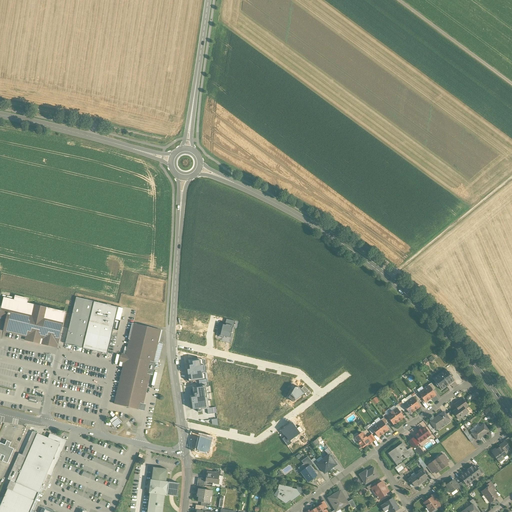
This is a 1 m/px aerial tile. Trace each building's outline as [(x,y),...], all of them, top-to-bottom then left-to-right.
[(14,301),(4,298),(0,312),(0,317),(5,319),(2,331),(25,337),(24,340),(52,347),(56,348),(65,313),(27,304),(28,299),(15,296),(14,301)] [(93,302),(76,298),(65,342),(83,346),(93,302)] [(123,309),(93,302),(83,346),(108,352),(116,318),(121,319),(123,309)] [(234,321),(226,319),(224,325),(225,326),(226,325),(233,326),(232,328),(233,328),(234,321)] [(160,330),(133,324),(129,339),(156,346),(160,330)] [(232,328),(233,326),(226,325),(225,326),(224,325),(222,325),(221,331),(220,331),(218,337),(223,338),(223,337),(230,338),(232,328)] [(156,346),(129,339),(128,345),(126,356),(152,362),(156,346)] [(163,344),(158,343),(152,364),(157,365),(163,344)] [(152,362),(126,356),(125,356),(124,362),(123,368),(121,374),(120,380),(119,386),(118,386),(117,392),(116,398),(115,398),(116,398),(114,404),(121,406),(134,409),(135,409),(141,411),(143,405),(143,404),(144,399),(144,398),(146,393),(146,392),(148,381),(149,381),(149,380),(148,380),(150,375),(150,374),(151,369),(151,368),(153,362),(152,362)] [(204,373),(203,364),(203,360),(198,359),(188,360),(190,370),(187,370),(189,382),(198,381),(203,380),(202,380),(202,373),(204,373)] [(445,369),(432,379),(441,391),(454,381),(445,369)] [(191,398),(192,410),(197,409),(197,413),(202,412),(202,410),(207,409),(209,409),(206,409),(206,403),(208,403),(205,387),(205,386),(199,387),(192,388),(193,398),(191,398)] [(288,398),(293,402),(304,394),(305,393),(301,389),(298,387),(294,387),(288,398)] [(303,387),(301,389),(305,393),(304,394),(306,397),(310,394),(309,392),(307,390),(303,387)] [(431,391),(428,387),(423,390),(430,399),(435,396),(431,391)] [(430,399),(423,390),(419,394),(418,394),(421,398),(425,403),(430,399)] [(415,402),(412,398),(408,402),(414,410),(419,407),(415,402)] [(467,407),(462,399),(453,405),(456,409),(452,412),(458,420),(467,414),(464,409),(467,407)] [(414,410),(408,402),(403,405),(406,409),(409,414),(414,410)] [(399,412),(396,409),(391,413),(398,421),(403,418),(399,412)] [(443,412),(430,422),(435,430),(449,420),(445,415),(443,412)] [(398,421),(391,413),(387,416),(386,416),(389,419),(393,425),(398,421)] [(384,425),(381,421),(376,425),(383,434),(387,430),(384,425)] [(299,434),(296,429),(291,424),(282,431),(286,436),(289,441),(298,434),(299,434)] [(479,428),(484,434),(489,431),(484,424),(479,428)] [(383,434),(376,425),(371,428),(374,432),(378,437),(383,434)] [(424,428),(421,431),(420,429),(416,432),(417,433),(414,436),(419,443),(429,435),(424,428)] [(479,428),(471,434),(476,440),(484,434),(479,428)] [(212,436),(197,432),(193,451),(208,454),(212,436)] [(366,438),(362,433),(358,436),(359,437),(355,440),(357,443),(357,442),(361,447),(367,443),(368,444),(369,444),(366,438)] [(21,472),(12,491),(8,489),(4,498),(1,504),(0,506),(0,511),(84,511),(83,511),(82,511),(49,511),(45,510),(43,511),(30,511),(35,501),(39,493),(38,493),(47,474),(51,476),(59,458),(62,452),(61,449),(59,448),(61,444),(60,444),(60,443),(42,436),(37,434),(23,467),(18,465),(16,470),(21,472)] [(291,443),(289,441),(286,436),(282,439),(287,447),(291,443)] [(414,438),(408,442),(412,448),(418,444),(414,438)] [(5,445),(0,442),(0,454),(4,456),(2,461),(7,464),(14,449),(9,447),(11,443),(7,441),(5,445)] [(504,442),(499,446),(503,452),(508,448),(504,442)] [(401,444),(388,454),(397,466),(394,468),(395,470),(401,466),(400,464),(406,460),(405,458),(409,455),(406,451),(401,444)] [(499,447),(496,450),(492,454),(498,463),(503,459),(502,458),(506,456),(503,452),(499,446),(498,446),(499,447)] [(335,459),(328,448),(324,451),(328,456),(328,455),(332,461),(335,459)] [(332,461),(328,455),(328,456),(323,459),(330,469),(335,465),(332,461)] [(441,457),(440,456),(434,460),(441,469),(447,465),(445,463),(441,457)] [(310,461),(307,457),(301,461),(303,464),(306,468),(309,466),(312,464),(310,461)] [(317,463),(314,458),(310,461),(312,464),(318,471),(321,469),(317,464),(317,463)] [(330,469),(323,459),(317,463),(317,464),(321,469),(324,473),(330,469)] [(441,469),(434,460),(429,465),(430,466),(434,472),(435,473),(441,469)] [(303,464),(298,468),(301,472),(306,468),(303,464)] [(309,466),(306,468),(301,472),(308,482),(311,480),(310,479),(313,478),(316,476),(309,466)] [(472,468),(471,466),(467,470),(468,471),(459,477),(465,485),(481,474),(477,469),(474,466),(472,468)] [(167,470),(153,468),(151,480),(166,482),(167,470)] [(373,468),(364,473),(363,472),(359,475),(364,483),(368,480),(369,482),(378,476),(373,468)] [(215,473),(206,471),(206,475),(205,475),(205,478),(205,482),(212,483),(212,482),(217,482),(219,475),(220,475),(220,471),(216,470),(215,473)] [(419,474),(412,479),(411,477),(407,480),(409,484),(411,483),(414,487),(416,486),(417,486),(424,481),(424,480),(426,478),(423,474),(424,473),(422,470),(418,472),(419,474)] [(167,495),(169,482),(166,482),(151,480),(150,480),(149,493),(150,493),(147,511),(161,511),(164,495),(167,495)] [(452,480),(447,484),(446,484),(445,485),(445,486),(445,487),(445,488),(447,488),(450,493),(457,487),(458,487),(456,485),(452,480)] [(169,482),(167,495),(171,496),(175,496),(177,497),(177,493),(177,491),(177,489),(178,487),(178,485),(179,484),(176,483),(173,483),(169,482)] [(375,486),(372,487),(372,488),(377,495),(376,495),(377,497),(376,497),(377,498),(378,499),(385,495),(384,494),(388,492),(382,482),(375,486)] [(495,488),(490,482),(486,484),(488,487),(488,486),(492,491),(495,488)] [(296,490),(279,486),(278,490),(274,495),(279,498),(279,497),(283,499),(285,503),(292,498),(293,499),(300,494),(299,494),(296,490)] [(492,491),(488,486),(488,487),(481,492),(489,502),(496,497),(492,491)] [(202,490),(198,489),(197,497),(198,497),(198,502),(201,502),(207,503),(208,496),(211,496),(211,491),(202,490)] [(339,491),(328,498),(335,510),(338,508),(339,509),(347,504),(339,491)] [(441,505),(433,494),(429,498),(429,499),(430,498),(436,507),(435,507),(437,508),(441,505)] [(393,511),(398,509),(392,498),(384,503),(384,504),(380,506),(383,511),(387,509),(389,511),(393,511)] [(429,499),(423,503),(429,511),(435,507),(436,507),(430,498),(429,499)] [(351,499),(347,502),(351,509),(355,506),(351,499)] [(477,506),(472,499),(469,501),(471,505),(474,508),(477,506)] [(320,506),(319,507),(318,506),(315,508),(317,511),(326,511),(324,509),(321,503),(319,504),(320,506)]
